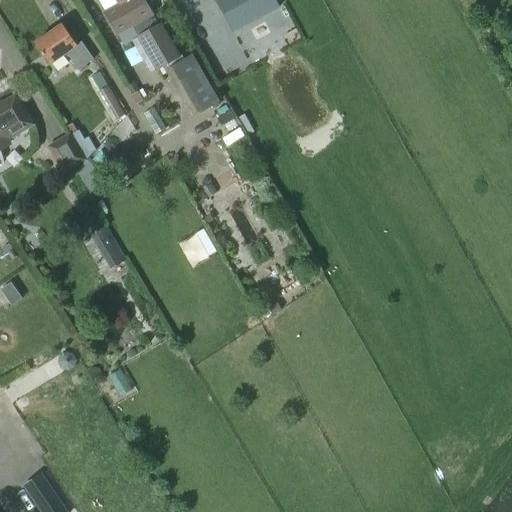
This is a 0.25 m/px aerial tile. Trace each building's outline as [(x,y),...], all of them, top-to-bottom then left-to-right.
[(100,0),(106,11),(105,12),(118,34),(131,27),(136,36),(158,24),(155,19),(152,14),(153,14),(144,0),(100,0)] [(214,0),(223,15),(237,7),(246,24),(279,7),(275,0),(214,0)] [(78,70),(94,59),(81,42),(78,44),(63,23),(36,43),(51,64),(66,53),(78,70)] [(158,24),(136,36),(155,70),(179,57),(160,23),(158,24)] [(3,161),(3,160),(0,150),(0,148),(9,144),(5,135),(12,131),(12,132),(13,132),(14,133),(15,133),(17,133),(18,133),(32,124),(15,96),(0,104),(0,165),(2,164),(3,163),(3,162),(3,161)] [(63,172),(84,160),(69,135),(48,147),(63,172)] [(74,359),(71,353),(65,351),(59,354),(57,361),(60,367),(66,369),(72,366),(74,359)] [(66,511),(41,474),(24,486),(41,511),(66,511)]
